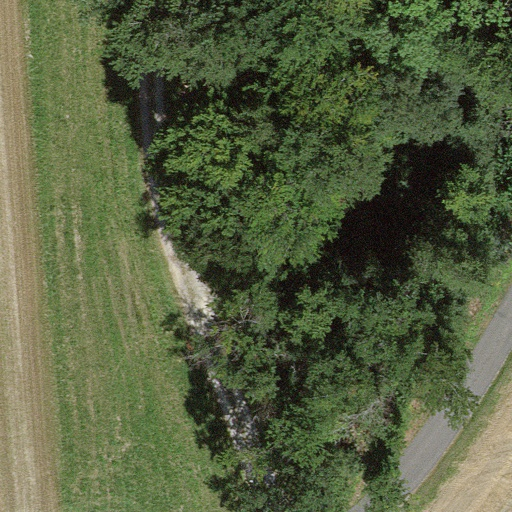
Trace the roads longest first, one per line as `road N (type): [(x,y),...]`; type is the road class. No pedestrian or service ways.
road 1 (track): [(169,0),(183,291),(269,511)]
road 2 (unclassified): [(373,511),(441,437),(511,314)]
